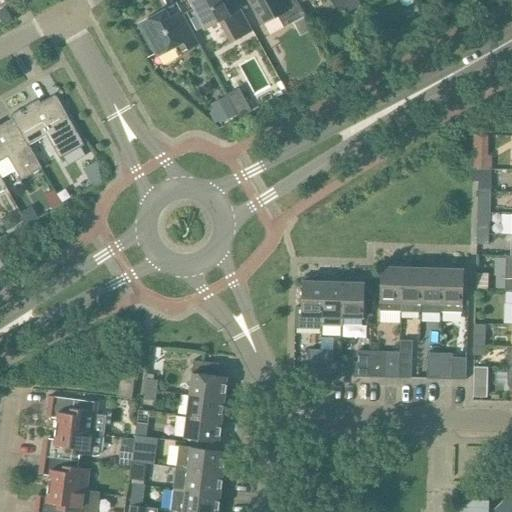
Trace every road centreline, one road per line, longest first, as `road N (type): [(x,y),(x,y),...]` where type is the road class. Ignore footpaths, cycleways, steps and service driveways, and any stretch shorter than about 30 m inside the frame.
road 1 (residential): [(511,422),(277,414)]
road 2 (tertiary): [(379,116),(335,128),(206,196)]
road 3 (tertiary): [(223,225),(345,148),(379,116)]
road 4 (tertiary): [(146,227),(29,303),(9,327)]
road 5 (tertiary): [(9,327),(41,320),(163,260)]
road 6 (tertiary): [(379,116),(511,41)]
